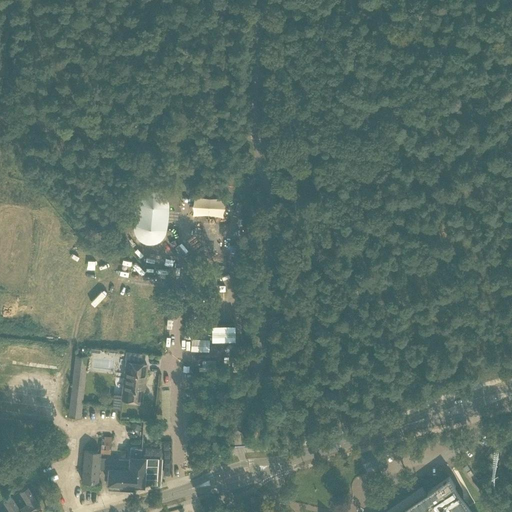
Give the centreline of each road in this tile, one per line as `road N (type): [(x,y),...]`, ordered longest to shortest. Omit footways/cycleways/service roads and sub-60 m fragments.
road 1 (track): [(0,120),(181,134)]
road 2 (secondary): [(276,465),(419,421)]
